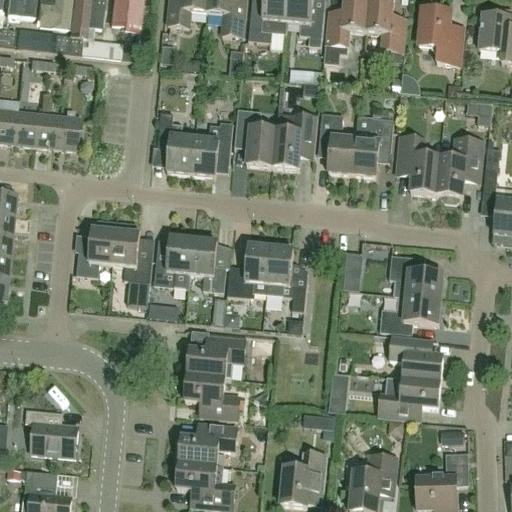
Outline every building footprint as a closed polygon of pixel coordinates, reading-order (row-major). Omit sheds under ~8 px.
[(11,0),(10,17),(33,19),(34,0),(11,0)] [(72,0),(57,0),(57,8),(45,6),(43,25),(70,28),(72,0)] [(102,0),(85,0),(82,30),(99,32),(102,0)] [(114,0),(111,26),(127,28),(128,16),(142,18),(143,0),(114,0)] [(207,19),(209,0),(170,0),(168,31),(189,34),(190,17),(207,19)] [(209,0),(207,19),(224,20),(222,41),(243,43),(247,0),(209,0)] [(287,28),(289,0),(264,0),(264,12),(252,11),(249,47),(261,48),(271,49),(272,39),(273,27),(287,28)] [(313,0),(289,0),(287,28),(301,29),(299,51),(321,53),(324,18),(312,17),(313,0)] [(326,52),(324,69),(339,70),(340,62),(340,59),(347,60),(348,54),(350,37),(366,39),(369,0),(344,0),(343,17),(329,16),(326,52)] [(378,0),(369,0),(366,39),(383,40),(381,57),(403,59),(407,23),(393,22),(395,2),(378,0)] [(424,13),(420,52),(439,54),(438,68),(460,71),(463,40),(450,39),(452,16),(424,13)] [(482,20),(479,55),(503,57),(502,69),(511,70),(511,32),(511,33),(511,26),(511,15),(497,14),(497,21),(482,20)] [(1,34),(0,46),(0,52),(13,54),(15,36),(1,34)] [(69,42),(55,40),(53,59),(67,60),(69,42)] [(83,43),(69,42),(67,60),(81,62),(83,43)] [(134,68),(136,49),(122,48),(119,66),(134,68)] [(241,83),(244,58),(232,56),(230,82),(241,83)] [(14,63),(1,62),(0,71),(12,72),(14,63)] [(43,75),(44,67),(32,65),(30,74),(43,75)] [(44,67),(43,75),(54,77),(56,68),(44,67)] [(86,71),(74,70),(73,79),(85,80),(86,71)] [(401,99),(402,83),(395,82),(393,98),(401,99)] [(319,104),(320,91),(305,90),(304,103),(319,104)] [(449,95),(448,103),(460,104),(461,92),(453,91),(449,95)] [(0,148),(14,150),(17,117),(18,105),(0,103),(0,148)] [(489,110),(473,109),(471,132),(487,133),(489,110)] [(273,173),(277,136),(260,134),(261,118),(238,115),(235,146),(249,147),(247,171),(273,173)] [(38,120),(17,117),(14,150),(35,152),(38,120)] [(191,181),(195,144),(181,142),(182,131),(172,130),(173,120),(161,119),(158,154),(169,155),(167,179),(191,181)] [(277,136),(273,173),(299,176),(301,152),(315,154),(318,123),(295,121),(278,119),(277,136)] [(352,181),(356,145),(341,144),(343,121),(322,119),(319,151),(331,152),(328,179),(352,181)] [(38,120),(35,152),(56,154),(59,122),(38,120)] [(81,124),(59,122),(56,154),(78,156),(81,124)] [(356,145),(352,181),(376,183),(379,157),(391,158),(394,126),(372,124),(370,146),(356,145)] [(209,145),(195,144),(191,181),(216,183),(218,160),(230,161),(233,130),(221,128),(220,132),(210,131),(209,145)] [(437,201),(440,163),(423,162),(425,145),(400,143),(397,180),(412,182),(411,199),(437,201)] [(453,165),(440,163),(437,201),(442,202),(442,205),(444,208),(456,209),(459,206),(459,203),(463,204),(465,180),(481,182),(484,147),(455,144),(453,165)] [(495,201),(498,177),(485,175),(483,199),(495,201)] [(0,197),(0,219),(14,221),(17,199),(0,197)] [(511,249),(511,207),(497,206),(493,248),(511,249)] [(0,219),(0,240),(12,242),(14,221),(0,219)] [(113,271),(117,229),(98,227),(95,230),(95,235),(92,235),(90,259),(79,258),(77,281),(98,284),(100,269),(113,271)] [(117,229),(113,271),(126,272),(124,286),(150,289),(153,265),(138,263),(140,240),(137,239),(138,234),(135,231),(117,229)] [(0,240),(0,261),(10,263),(12,242),(0,240)] [(190,280),(194,245),(170,242),(168,268),(156,267),(154,291),(175,293),(187,294),(188,279),(190,280)] [(194,245),(190,280),(205,281),(204,296),(223,298),(226,274),(215,273),(217,247),(194,245)] [(275,253),(271,253),(267,301),(283,302),(293,303),(292,317),(304,318),(306,294),(294,293),(290,292),(293,255),(291,254),(291,251),(289,248),(278,247),(275,250),(275,253)] [(267,301),(271,253),(249,250),(247,274),(230,272),(227,302),(244,303),(254,304),(255,299),(267,301)] [(10,263),(0,261),(0,282),(8,284),(10,263)] [(398,302),(441,306),(443,280),(418,278),(419,264),(392,261),(389,285),(396,286),(395,302),(398,302)] [(8,284),(0,282),(0,304),(6,305),(8,284)] [(137,317),(138,298),(118,297),(117,315),(137,317)] [(441,306),(398,302),(397,317),(382,316),(380,338),(412,341),(413,329),(438,332),(441,306)] [(224,331),(227,306),(216,305),(213,330),(224,331)] [(143,322),(164,323),(165,310),(144,309),(143,322)] [(392,343),(375,341),(374,347),(392,348),(391,358),(390,367),(399,368),(405,369),(403,385),(441,389),(443,363),(420,360),(421,346),(392,343)] [(188,381),(225,384),(227,368),(243,369),(246,346),(215,343),(214,357),(190,355),(188,381)] [(341,362),(340,374),(347,375),(348,363),(341,362)] [(225,384),(188,381),(185,407),(209,409),(207,423),(238,426),(240,403),(224,401),(225,384)] [(441,389),(403,385),(401,401),(381,399),(379,423),(421,427),(422,413),(438,415),(441,389)] [(76,463),(79,433),(51,430),(53,418),(27,415),(26,428),(34,429),(31,459),(76,463)] [(390,425),(389,439),(401,440),(402,427),(390,425)] [(182,442),(179,469),(217,472),(218,455),(235,457),(237,434),(206,431),(205,445),(182,442)] [(293,511),(306,511),(307,511),(309,511),(322,511),(327,461),(303,458),(301,475),(285,473),(281,511),(293,511)] [(469,491),(468,459),(446,460),(446,482),(416,482),(416,511),(456,511),(456,491),(469,491)] [(395,491),(397,464),(370,461),(368,479),(354,477),(350,511),(378,511),(380,489),(395,491)] [(217,472),(179,469),(177,495),(200,497),(198,511),(233,511),(235,500),(231,499),(231,491),(223,490),(224,473),(217,472)] [(9,475),(8,484),(20,485),(21,476),(9,475)] [(56,502),(58,480),(27,477),(25,500),(31,501),(30,511),(70,511),(72,504),(56,502)]
